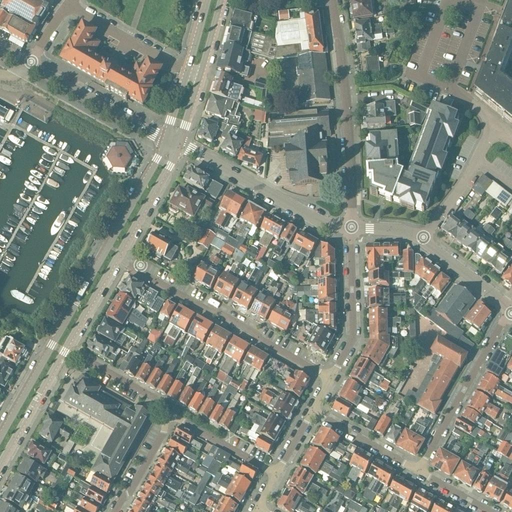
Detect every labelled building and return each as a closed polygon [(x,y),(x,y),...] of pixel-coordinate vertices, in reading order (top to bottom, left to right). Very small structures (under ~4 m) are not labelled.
[(33,0),(7,0),(1,10),(10,15),(36,29),(49,9),(33,0)] [(373,0),(372,0),(370,1),(351,4),(352,9),(350,11),(350,14),(353,15),(354,21),(372,18),(372,13),(375,12),(373,0)] [(482,73),(476,89),(511,118),(511,88),(499,79),(511,48),(511,0),(509,0),(486,63),(488,64),(486,70),(483,69),(482,73)] [(1,10),(0,11),(0,30),(1,31),(10,15),(1,10)] [(328,54),(322,11),(299,12),(279,13),(277,25),(276,40),(279,41),(274,60),(298,58),(324,55),(328,54)] [(252,17),(235,13),(233,21),(231,22),(230,25),(231,27),(231,28),(249,33),(251,24),(255,25),(257,19),(252,18),(252,17)] [(36,29),(10,15),(1,31),(25,44),(28,44),(36,29)] [(354,24),(355,33),(381,30),(381,25),(370,27),(370,21),(354,24)] [(96,33),(83,26),(72,46),(71,46),(62,61),(107,86),(105,90),(110,92),(122,98),(121,99),(127,102),(129,98),(143,106),(151,91),(150,90),(161,70),(148,63),(145,70),(137,66),(130,79),(92,58),(99,45),(91,41),(96,33)] [(231,29),(226,48),(250,55),(268,59),(273,61),(274,60),(279,41),(276,40),(274,40),(273,40),(231,29)] [(381,30),(355,33),(356,37),(355,38),(356,43),(357,44),(358,54),(366,52),(365,43),(372,42),(372,37),(381,35),(381,30)] [(250,55),(226,48),(222,63),(220,62),(218,71),(248,79),(250,70),(244,69),(245,64),(248,64),(250,55)] [(313,61),(293,63),(293,65),(296,84),(324,81),(324,80),(323,72),(322,72),(321,68),(314,69),(313,61)] [(379,65),(366,67),(368,79),(380,77),(379,65)] [(212,95),(213,97),(233,103),(233,104),(238,105),(243,90),(237,88),(239,84),(217,77),(212,95)] [(296,84),(299,108),(318,106),(316,94),(324,93),(324,89),(325,89),(324,81),(324,80),(324,81),(296,84)] [(270,104),(272,85),(256,81),(255,88),(263,90),(262,103),(270,104)] [(207,108),(206,113),(207,114),(207,115),(228,121),(227,126),(232,128),(233,128),(239,130),(242,120),(240,119),(241,117),(240,115),(236,114),(239,106),(238,105),(233,104),(233,103),(213,97),(209,108),(207,108)] [(408,116),(409,128),(421,127),(427,116),(431,107),(414,99),(410,108),(411,108),(410,110),(410,115),(408,116)] [(0,103),(0,117),(5,120),(11,109),(0,103)] [(368,119),(366,119),(367,128),(385,127),(384,118),(391,117),(390,103),(383,104),(383,108),(367,109),(368,119)] [(367,148),(366,148),(368,163),(370,162),(370,171),(368,172),(369,179),(371,179),(371,186),(369,186),(370,195),(378,198),(378,197),(377,197),(378,195),(381,197),(385,198),(385,200),(392,203),(392,201),(401,204),(400,206),(400,205),(400,206),(414,211),(414,210),(414,209),(424,213),(425,210),(427,210),(430,202),(428,201),(434,185),(436,181),(439,172),(440,173),(441,173),(446,158),(444,158),(451,141),(452,142),(458,127),(457,127),(456,127),(459,118),(457,117),(457,115),(449,112),(448,113),(437,109),(436,109),(432,108),(429,116),(432,117),(409,179),(397,174),(394,145),(397,144),(396,136),(380,137),(379,135),(371,136),(371,138),(368,138),(368,144),(369,148),(367,148)] [(262,113),(261,126),(268,126),(270,114),(262,113)] [(270,115),(269,126),(267,150),(277,149),(279,149),(285,148),(285,150),(287,172),(286,172),(287,174),(289,173),(290,182),(290,183),(292,183),(293,187),(294,187),(323,185),(325,185),(324,181),(327,181),(326,178),(328,178),(327,170),(328,170),(328,169),(326,146),(327,146),(326,145),(325,136),(329,136),(329,137),(330,137),(328,114),(328,113),(279,118),(279,114),(270,115)] [(226,141),(233,128),(227,126),(227,127),(209,121),(209,120),(208,124),(204,123),(203,123),(201,127),(202,128),(201,133),(199,139),(206,141),(206,142),(212,144),(214,139),(215,139),(219,130),(222,132),(221,133),(223,134),(221,138),(226,141)] [(239,131),(239,130),(233,128),(226,141),(221,150),(229,155),(229,157),(232,158),(234,158),(235,158),(242,147),(241,147),(243,144),(234,139),(239,131)] [(244,148),(240,161),(243,162),(243,163),(244,163),(244,165),(248,166),(249,165),(253,166),(253,167),(257,169),(258,167),(259,168),(262,159),(263,154),(248,150),(251,143),(252,140),(247,138),(246,142),(244,148)] [(133,154),(128,145),(117,145),(117,150),(113,150),(107,161),(113,171),(125,171),(131,160),(129,157),(133,154)] [(185,182),(207,195),(213,182),(193,171),(190,172),(185,182)] [(213,182),(207,195),(216,200),(223,188),(213,182)] [(176,196),(170,207),(170,211),(175,214),(178,212),(179,211),(193,219),(201,205),(210,210),(214,203),(205,198),(204,200),(185,189),(183,192),(179,191),(177,189),(174,194),(176,196)] [(223,211),(216,224),(220,226),(237,197),(234,195),(235,194),(231,192),(230,193),(229,193),(220,209),(223,211)] [(237,197),(220,226),(224,228),(231,216),(237,219),(246,202),(237,197)] [(244,223),(237,235),(242,237),(258,208),(254,206),(254,204),(251,203),(250,204),(249,203),(240,220),(244,223)] [(258,208),(242,237),(246,240),(253,228),(257,230),(267,213),(266,213),(266,211),(263,209),(261,210),(258,208)] [(463,216),(467,219),(471,213),(467,210),(463,216)] [(471,213),(467,219),(471,222),(475,216),(471,213)] [(265,232),(259,245),(263,247),(278,219),(275,217),(275,216),(271,214),(271,215),(270,215),(261,230),(265,232)] [(447,235),(452,238),(463,224),(453,216),(441,231),(443,232),(443,234),(445,235),(447,235)] [(278,219),(263,247),(267,249),(274,237),(279,240),(287,224),(286,224),(287,223),(283,220),(282,222),(278,219)] [(289,225),(273,254),(279,258),(283,252),(280,251),(285,242),(290,245),(298,230),(295,228),(295,227),(290,224),(289,226),(289,225)] [(462,246),(473,231),(463,224),(452,238),(462,246)] [(486,225),(482,230),(487,234),(491,228),(486,225)] [(491,228),(487,234),(491,237),(495,231),(491,228)] [(205,230),(197,245),(208,250),(216,236),(205,230)] [(471,253),(483,239),(473,231),(462,246),(471,253)] [(294,266),(293,266),(310,237),(301,232),(291,250),(295,252),(287,266),(292,268),(294,266)] [(154,236),(146,251),(161,259),(162,258),(171,262),(175,254),(171,252),(173,247),(154,236)] [(310,237),(293,266),(294,266),(299,269),(305,257),(309,259),(319,242),(310,237)] [(481,261),(492,246),(483,239),(471,253),(481,261)] [(506,240),(502,245),(506,249),(510,243),(506,240)] [(322,243),(315,256),(315,261),(319,261),(319,268),(334,267),(334,250),(334,248),(331,246),(329,247),(322,243)] [(368,247),(366,249),(366,258),(368,259),(389,259),(391,261),(394,259),(400,258),(400,246),(368,247)] [(491,268),(502,254),(492,246),(481,261),(491,268)] [(414,274),(413,253),(403,253),(404,274),(414,274)] [(511,261),(502,254),(491,268),(495,272),(496,274),(498,275),(500,275),(501,276),(511,261)] [(415,272),(414,276),(420,281),(421,281),(431,268),(430,267),(431,265),(426,262),(425,264),(421,261),(421,260),(421,259),(421,258),(420,257),(419,256),(418,256),(417,256),(416,256),(415,256),(415,269),(416,270),(415,272)] [(202,265),(193,280),(194,280),(194,283),(196,284),(198,283),(202,285),(216,260),(212,258),(206,268),(202,265)] [(368,267),(366,268),(366,272),(368,273),(383,273),(383,264),(392,264),(391,261),(389,259),(368,259),(368,267)] [(216,260),(202,285),(205,287),(206,289),(208,291),(210,290),(211,290),(219,275),(222,270),(217,267),(220,262),(216,260)] [(237,269),(222,297),(223,298),(224,299),(226,301),(228,300),(229,301),(239,283),(236,281),(243,267),(239,265),(237,269)] [(511,266),(502,280),(505,283),(506,285),(509,288),(511,287),(511,288),(511,287),(511,266)] [(224,275),(214,292),(214,293),(215,295),(217,296),(219,295),(222,297),(237,269),(234,267),(228,277),(224,275)] [(319,268),(309,268),(309,273),(321,273),(321,279),(334,279),(334,274),(336,273),(336,269),(334,268),(334,267),(319,268)] [(413,291),(413,293),(416,295),(422,287),(421,286),(423,283),(429,287),(439,274),(438,273),(439,272),(435,269),(434,270),(431,268),(421,281),(420,281),(417,285),(413,291)] [(242,285),(232,303),(233,303),(233,305),(236,306),(237,306),(240,307),(259,272),(256,270),(252,277),(249,281),(248,280),(243,283),(242,285)] [(259,272),(240,307),(242,308),(242,310),(245,311),(247,311),(257,294),(253,291),(259,281),(263,274),(259,272)] [(399,274),(368,275),(369,286),(379,286),(379,288),(388,288),(388,279),(391,278),(391,280),(400,279),(400,274),(399,274)] [(420,303),(414,310),(417,313),(423,305),(433,292),(440,297),(451,283),(450,282),(451,281),(446,277),(445,278),(441,275),(420,303)] [(123,286),(120,291),(121,294),(139,304),(151,310),(158,314),(165,302),(158,298),(155,302),(154,302),(158,295),(130,279),(126,285),(123,286)] [(319,288),(304,288),(304,293),(335,293),(335,289),(337,289),(336,283),(318,284),(319,288)] [(260,296),(250,313),(251,313),(252,315),(254,316),(256,316),(258,317),(274,289),(270,287),(268,289),(266,292),(263,291),(260,296)] [(432,309),(424,319),(425,319),(456,343),(461,337),(463,333),(455,328),(475,301),(456,287),(436,312),(432,309)] [(274,289),(258,317),(260,318),(261,320),(263,321),(265,321),(275,305),(271,303),(276,293),(277,291),(274,289)] [(369,294),(367,294),(367,298),(369,298),(369,301),(406,300),(406,296),(400,296),(389,296),(389,292),(369,292),(369,294)] [(335,293),(304,293),(304,298),(319,298),(319,304),(337,303),(337,296),(335,296),(335,293)] [(115,304),(113,307),(139,322),(145,326),(148,321),(134,310),(137,305),(120,296),(119,297),(117,297),(114,302),(115,304)] [(369,303),(368,303),(368,308),(369,308),(369,309),(389,309),(389,304),(401,304),(406,304),(406,300),(369,301),(369,303)] [(280,305),(269,323),(273,326),(273,327),(275,329),(289,304),(290,303),(288,302),(286,304),(284,303),(282,306),(280,305)] [(167,303),(160,315),(165,318),(160,328),(164,330),(177,308),(176,308),(177,307),(175,304),(171,304),(171,305),(167,303)] [(289,304),(275,329),(283,333),(284,332),(286,333),(294,319),(295,319),(290,316),(293,310),(289,308),(292,304),(290,303),(289,304)] [(486,310),(479,304),(465,322),(472,327),(471,328),(479,333),(492,316),(485,311),(486,310)] [(306,312),(306,316),(324,316),(337,315),(336,313),(338,313),(337,306),(318,308),(318,312),(306,312)] [(109,311),(107,315),(107,318),(107,319),(123,328),(127,321),(136,326),(139,322),(113,307),(112,310),(109,311)] [(173,328),(167,337),(171,340),(187,312),(185,311),(184,309),(182,308),(180,309),(179,308),(169,326),(173,328)] [(187,312),(171,340),(175,342),(181,332),(184,334),(194,316),(193,316),(193,314),(191,313),(189,314),(187,312)] [(369,316),(368,316),(368,321),(369,321),(370,325),(396,325),(396,324),(401,324),(400,320),(387,320),(386,312),(369,313),(369,316)] [(337,315),(324,316),(325,330),(324,332),(334,338),(335,338),(336,333),(336,332),(338,332),(340,332),(339,318),(337,318),(337,315)] [(305,340),(303,344),(326,357),(330,350),(328,349),(330,347),(334,338),(324,332),(325,330),(324,316),(306,316),(306,322),(313,326),(308,334),(307,337),(305,340)] [(192,338),(186,348),(190,350),(205,323),(203,321),(202,319),(200,318),(198,319),(197,318),(187,336),(192,338)] [(99,328),(97,332),(98,334),(98,335),(115,345),(120,337),(123,336),(135,343),(137,339),(137,338),(125,332),(105,321),(101,328),(99,328)] [(205,323),(190,350),(194,352),(199,343),(203,345),(213,327),(212,326),(211,325),(209,323),(207,324),(205,323)] [(370,329),(368,329),(368,334),(370,334),(370,339),(387,338),(387,336),(392,336),(392,329),(396,328),(396,325),(370,325),(370,329)] [(210,349),(204,358),(208,360),(224,333),(221,332),(221,330),(219,329),(217,329),(216,329),(206,346),(210,349)] [(153,330),(147,341),(155,345),(161,335),(153,330)] [(224,333),(208,360),(212,362),(217,353),(221,355),(231,337),(230,337),(230,335),(228,334),(226,334),(224,333)] [(511,339),(506,336),(486,373),(498,380),(503,372),(510,359),(511,355),(511,339)] [(89,343),(88,346),(90,349),(89,351),(98,356),(99,359),(101,360),(103,359),(105,361),(112,365),(116,358),(114,357),(118,349),(96,337),(93,343),(89,343)] [(228,359),(220,372),(224,374),(242,344),(239,342),(240,340),(235,338),(234,339),(226,354),(229,356),(228,359)] [(364,352),(362,356),(363,357),(362,359),(381,369),(385,363),(388,357),(393,359),(398,351),(398,338),(387,338),(370,339),(370,345),(366,353),(364,352)] [(0,353),(0,357),(2,358),(16,366),(20,358),(22,359),(24,358),(27,353),(26,351),(14,344),(14,342),(10,340),(8,341),(7,341),(0,353)] [(460,370),(467,357),(438,341),(430,355),(438,359),(416,396),(410,392),(406,399),(434,415),(441,403),(439,402),(458,369),(460,370)] [(242,344),(224,374),(228,377),(236,363),(239,365),(249,348),(249,347),(248,345),(246,344),(244,345),(242,344)] [(129,365),(125,373),(129,375),(129,377),(132,378),(133,378),(134,378),(144,359),(140,357),(143,351),(138,349),(129,365)] [(247,366),(240,379),(244,382),(260,354),(257,352),(257,350),(254,349),(253,350),(252,349),(244,364),(247,366)] [(260,354),(244,382),(248,384),(256,371),(260,373),(268,359),(268,358),(268,356),(266,355),(264,356),(260,354)] [(148,356),(135,379),(139,381),(140,383),(142,384),(144,384),(152,371),(147,369),(152,359),(148,356)] [(2,358),(0,360),(0,384),(4,387),(9,378),(11,378),(13,374),(12,373),(16,366),(2,358)] [(271,360),(265,369),(278,376),(304,391),(310,381),(302,377),(301,377),(301,375),(298,374),(297,374),(289,370),(275,362),(271,360)] [(371,378),(388,387),(390,384),(383,380),(384,380),(373,373),(376,369),(361,360),(355,370),(362,374),(363,373),(371,377),(371,378)] [(119,370),(119,371),(124,374),(125,373),(129,365),(123,362),(119,370)] [(159,362),(146,385),(150,387),(151,389),(153,390),(155,390),(163,376),(159,374),(164,365),(159,362)] [(171,366),(157,391),(161,394),(162,395),(164,397),(166,396),(167,397),(174,383),(169,380),(176,368),(175,368),(171,366)] [(265,369),(263,373),(289,388),(286,392),(299,400),(300,399),(301,399),(303,396),(302,395),(304,391),(278,376),(265,369)] [(352,372),(349,377),(351,378),(350,379),(365,387),(368,382),(379,388),(387,393),(389,389),(387,388),(388,387),(371,378),(371,377),(363,373),(362,374),(355,370),(354,373),(352,372)] [(182,371),(167,397),(176,402),(184,389),(188,382),(183,379),(186,374),(182,371)] [(96,475),(112,484),(149,417),(150,417),(151,416),(136,408),(134,411),(99,391),(100,389),(88,383),(90,380),(89,377),(85,375),(82,376),(76,387),(75,386),(74,388),(72,387),(64,402),(116,431),(102,456),(93,472),(94,472),(93,474),(96,475)] [(483,380),(481,383),(510,399),(511,395),(511,394),(498,387),(500,383),(486,375),(485,376),(483,377),(483,380)] [(192,378),(178,403),(181,405),(182,407),(184,408),(186,408),(187,408),(194,395),(190,392),(196,380),(192,378)] [(203,383),(188,409),(192,411),(193,412),(195,414),(197,413),(197,414),(204,401),(200,398),(207,386),(207,384),(203,382),(203,383)] [(346,382),(343,387),(345,388),(344,391),(371,406),(373,402),(359,395),(362,390),(348,382),(348,383),(346,382)] [(478,389),(477,390),(492,398),(494,395),(511,405),(511,404),(511,400),(510,399),(481,383),(480,385),(478,386),(477,389),(478,389)] [(212,405),(212,404),(219,393),(213,390),(199,415),(209,420),(216,407),(212,405)] [(265,391),(262,396),(292,413),(294,409),(296,409),(298,406),(297,404),(297,403),(283,395),(280,400),(265,391)] [(341,391),(338,397),(340,398),(339,399),(356,408),(358,406),(358,405),(371,412),(373,408),(371,406),(344,391),(343,392),(341,391)] [(221,400),(209,421),(210,421),(210,422),(213,424),(214,423),(217,425),(225,412),(220,410),(229,395),(225,393),(221,400)] [(472,398),(471,400),(497,415),(499,412),(488,405),(490,401),(475,393),(475,394),(473,394),(472,396),(472,398)] [(262,396),(259,400),(275,409),(272,413),(287,421),(290,421),(292,418),(291,415),(292,413),(262,396)] [(467,407),(467,408),(482,417),(484,413),(495,419),(497,415),(471,400),(469,403),(468,404),(467,406),(467,407)] [(232,403),(219,426),(223,428),(223,430),(226,431),(227,431),(228,431),(235,418),(239,412),(234,409),(236,405),(237,403),(233,401),(232,403)] [(334,404),(331,410),(332,410),(347,418),(350,413),(370,424),(366,430),(372,433),(372,432),(377,423),(338,401),(336,405),(334,404)] [(383,418),(374,433),(383,438),(398,411),(394,409),(388,421),(383,418)] [(461,418),(475,426),(477,423),(484,427),(484,426),(487,422),(466,410),(464,413),(462,414),(461,416),(461,418)] [(256,415),(253,420),(279,435),(282,431),(284,430),(286,428),(285,425),(271,417),(268,422),(256,415)] [(385,439),(385,440),(396,446),(406,427),(410,420),(405,417),(401,424),(403,425),(399,431),(392,427),(385,439)] [(46,426),(40,436),(52,443),(58,433),(68,439),(71,434),(61,428),(62,425),(49,418),(45,425),(46,426)] [(406,433),(398,447),(406,452),(421,427),(423,422),(418,419),(415,424),(411,430),(412,431),(410,435),(406,433)] [(459,419),(455,427),(470,436),(472,432),(482,437),(484,433),(460,420),(459,419)] [(253,420),(251,424),(263,430),(260,435),(274,443),(275,443),(277,443),(279,440),(278,438),(279,435),(253,420)] [(421,427),(406,452),(413,456),(416,455),(423,442),(418,439),(420,435),(421,436),(425,429),(426,430),(430,423),(424,420),(423,422),(421,427)] [(229,433),(232,434),(234,436),(239,426),(234,423),(229,433)] [(176,434),(174,437),(200,451),(203,447),(192,441),(194,436),(178,427),(175,433),(176,434)] [(243,428),(240,434),(257,443),(255,447),(268,455),(270,456),(273,450),(272,449),(273,445),(243,428)] [(453,434),(461,437),(463,433),(455,429),(453,434)] [(319,436),(317,438),(345,454),(352,458),(357,450),(349,445),(347,449),(337,443),(339,439),(322,430),(321,431),(320,430),(317,435),(319,436)] [(511,434),(508,432),(502,443),(511,448),(511,434)] [(314,442),(312,444),(313,446),(312,446),(329,456),(332,451),(334,452),(343,457),(345,454),(317,438),(315,441),(314,442)] [(171,439),(168,444),(170,445),(168,448),(183,456),(183,457),(194,463),(197,459),(185,452),(188,447),(173,439),(173,440),(171,439)] [(433,465),(433,466),(433,467),(434,468),(441,472),(449,457),(455,447),(456,446),(451,443),(445,452),(447,454),(446,455),(441,452),(433,465)] [(511,448),(502,443),(496,453),(509,460),(511,454),(511,448)] [(31,453),(28,457),(44,466),(43,467),(49,470),(56,457),(33,444),(29,452),(31,453)] [(213,447),(208,455),(214,459),(219,450),(213,447)] [(449,457),(441,472),(450,477),(458,462),(454,459),(459,450),(455,447),(449,457)] [(165,450),(163,454),(164,455),(163,458),(188,472),(191,468),(186,465),(185,461),(180,458),(181,458),(167,450),(167,451),(165,450)] [(214,459),(214,460),(223,464),(253,481),(255,478),(257,479),(260,473),(258,472),(245,465),(242,469),(228,461),(231,457),(219,450),(214,459)] [(308,455),(306,458),(331,473),(333,469),(323,463),(326,458),(311,450),(310,450),(309,451),(307,453),(308,455)] [(346,479),(351,481),(366,455),(358,450),(349,466),(353,468),(346,479)] [(470,469),(462,483),(471,488),(479,474),(475,471),(481,460),(485,454),(480,452),(479,453),(477,458),(470,469)] [(60,476),(64,479),(72,466),(68,464),(70,460),(60,454),(58,459),(67,464),(60,476)] [(366,455),(351,481),(355,483),(361,473),(364,475),(373,459),(366,455)] [(462,464),(454,478),(462,483),(470,469),(477,458),(472,455),(467,464),(468,464),(467,467),(462,464)] [(160,459),(157,464),(159,465),(172,473),(174,469),(186,476),(188,472),(163,458),(162,460),(160,459)] [(331,473),(306,458),(301,467),(316,476),(319,471),(329,477),(338,482),(340,478),(331,473)] [(214,460),(207,474),(215,478),(217,474),(223,464),(214,460)] [(20,466),(17,471),(19,473),(19,474),(36,484),(39,479),(42,481),(46,473),(26,462),(23,467),(20,466)] [(372,479),(366,489),(371,492),(385,467),(381,465),(381,463),(379,462),(377,462),(376,462),(368,477),(372,479)] [(486,465),(473,489),(477,491),(477,492),(480,494),(481,493),(482,494),(490,480),(492,477),(489,471),(491,468),(486,465)] [(494,479),(484,495),(485,496),(486,497),(488,498),(489,498),(492,499),(507,473),(506,472),(509,468),(506,466),(503,471),(497,481),(494,479)] [(156,467),(153,471),(155,472),(153,475),(179,489),(181,485),(169,478),(171,474),(158,467),(157,468),(156,467)] [(385,467),(371,492),(377,495),(382,485),(387,487),(395,473),(394,472),(394,471),(391,469),(389,470),(385,467)] [(507,473),(492,499),(494,501),(495,502),(497,503),(498,503),(499,504),(508,487),(504,485),(511,472),(511,469),(509,468),(506,472),(507,473)] [(71,469),(67,475),(74,478),(77,472),(71,469)] [(296,477),(294,480),(325,496),(327,493),(321,489),(310,483),(313,479),(299,471),(298,472),(296,471),(294,476),(296,477)] [(215,478),(245,495),(251,486),(236,477),(233,483),(217,474),(215,478)] [(96,475),(91,486),(107,495),(110,490),(112,491),(115,486),(112,484),(96,475)] [(150,476),(148,481),(149,482),(162,490),(164,486),(176,493),(179,489),(153,475),(152,477),(150,476)] [(13,484),(11,488),(30,499),(32,495),(30,493),(33,487),(17,478),(16,479),(14,478),(13,479),(12,481),(12,483),(13,484)] [(215,478),(211,484),(216,487),(217,485),(228,491),(225,496),(240,505),(240,504),(242,505),(245,500),(243,499),(245,495),(215,478)] [(388,506),(385,511),(386,511),(389,511),(392,508),(406,483),(402,481),(402,479),(399,478),(398,479),(397,478),(388,493),(394,496),(388,506)] [(291,482),(288,486),(290,487),(289,488),(303,496),(306,491),(316,496),(327,503),(329,499),(325,497),(325,496),(294,480),(292,482),(291,482)] [(80,482),(78,486),(82,489),(79,493),(101,506),(101,505),(103,506),(107,500),(105,499),(106,497),(80,482)] [(406,483),(392,508),(397,511),(403,501),(407,503),(416,489),(415,488),(414,486),(412,485),(410,486),(406,483)] [(145,489),(143,492),(175,510),(178,505),(171,502),(164,498),(166,495),(161,492),(148,484),(148,485),(146,484),(144,488),(145,489)] [(4,494),(3,496),(3,497),(5,499),(4,500),(21,509),(24,504),(26,505),(27,504),(30,506),(32,501),(29,500),(30,499),(11,488),(8,493),(6,493),(4,494)] [(285,496),(283,499),(305,511),(307,511),(309,509),(299,503),(302,498),(288,490),(287,491),(285,491),(283,495),(285,496)] [(411,505),(408,510),(411,511),(417,511),(427,495),(425,494),(424,492),(422,491),(420,491),(419,491),(411,505)] [(511,491),(502,505),(503,505),(504,507),(507,509),(508,509),(511,510),(511,509),(511,491)] [(73,492),(71,497),(83,504),(80,508),(87,511),(99,511),(98,511),(100,507),(73,492)] [(141,493),(138,498),(140,499),(139,499),(153,507),(155,503),(167,510),(169,511),(173,511),(175,510),(143,492),(142,494),(141,493)] [(185,492),(180,501),(188,505),(193,497),(185,492)] [(427,495),(417,511),(422,511),(423,511),(427,511),(435,500),(434,499),(433,497),(431,496),(429,497),(427,495)] [(210,498),(208,502),(225,511),(237,511),(238,511),(238,509),(238,508),(223,500),(218,497),(216,501),(210,498)] [(279,501),(277,506),(278,507),(278,508),(284,511),(294,511),(305,511),(283,499),(281,502),(279,501)] [(337,508),(334,511),(339,511),(340,510),(344,503),(340,500),(336,507),(337,508)] [(50,504),(49,506),(56,510),(58,505),(52,501),(50,504)] [(135,506),(133,510),(137,511),(149,511),(151,509),(138,501),(138,502),(136,501),(134,505),(135,506)] [(225,511),(208,502),(206,506),(216,511),(225,511)] [(442,511),(446,506),(444,505),(443,503),(441,502),(439,502),(438,502),(432,511),(442,511)] [(68,503),(65,508),(72,511),(83,511),(74,507),(68,503)]
